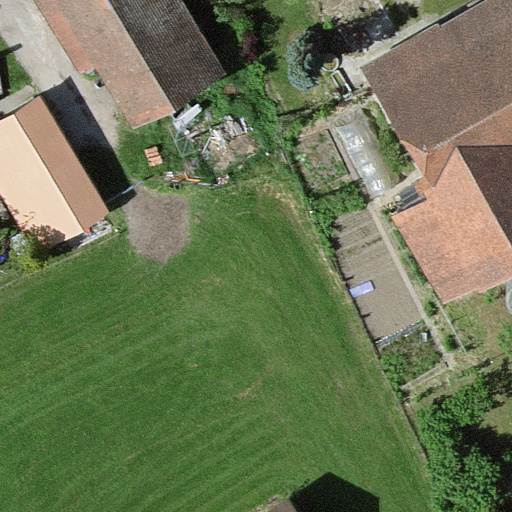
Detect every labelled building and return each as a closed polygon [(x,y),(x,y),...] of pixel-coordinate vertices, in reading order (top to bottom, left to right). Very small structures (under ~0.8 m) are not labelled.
[(40,0),(82,72),(105,59),(137,117),(233,64),(196,0),(40,0)] [(511,0),(463,0),(367,57),(432,168),(392,191),(458,302),(511,270),(511,0)] [(42,89),(0,111),(0,132),(53,231),(104,203),(42,89)] [(185,122),(212,181),(276,153),(258,112),(223,127),(215,109),(185,122)] [(324,511),(305,482),(258,511),(324,511)]
